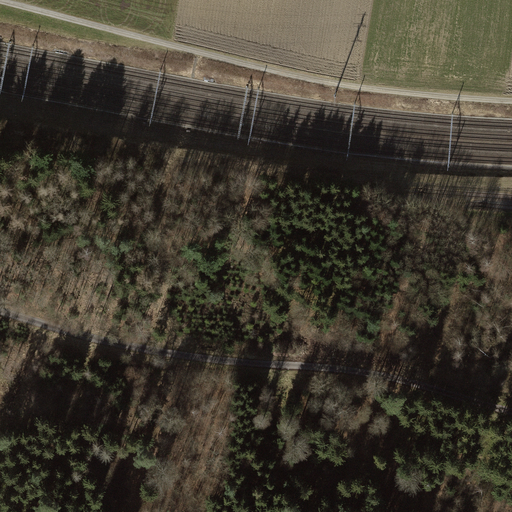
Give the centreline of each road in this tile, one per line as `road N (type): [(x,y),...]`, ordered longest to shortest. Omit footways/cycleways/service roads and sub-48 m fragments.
road 1 (track): [(0,312),(174,354),(386,376),(511,413)]
road 2 (track): [(0,0),(288,74),(511,101)]
road 3 (track): [(174,354),(162,234),(170,173),(208,163),(331,179)]
